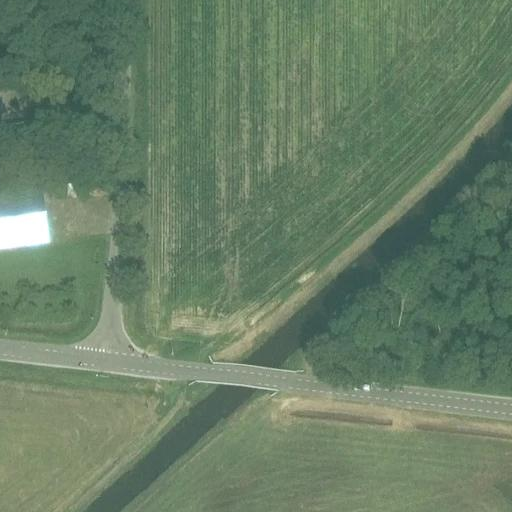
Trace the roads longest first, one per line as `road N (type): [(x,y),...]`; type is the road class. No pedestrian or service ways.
road 1 (tertiary): [(511,410),(109,365)]
road 2 (unclassified): [(109,365),(128,0)]
